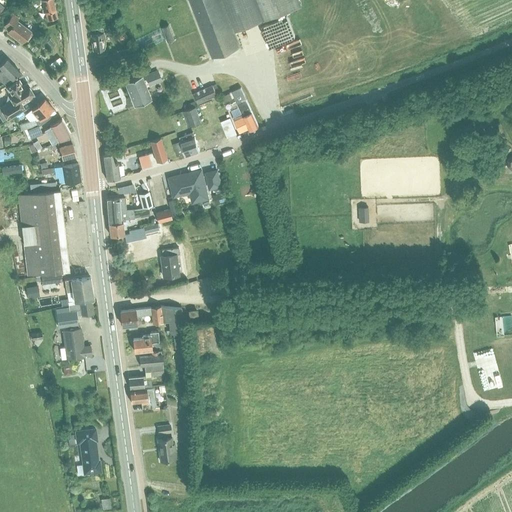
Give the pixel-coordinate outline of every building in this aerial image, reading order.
[(31,0),(35,7),(43,2),(46,13),(45,13),(47,20),(58,18),(52,0),(31,0)] [(241,46),(234,30),(301,4),(301,3),(299,0),(190,0),(213,57),(241,46)] [(26,10),(31,13),(34,8),(28,5),(26,10)] [(13,14),(4,25),(10,29),(8,31),(22,42),(25,39),(27,40),(33,33),(17,21),(18,18),(13,14)] [(174,39),(169,25),(162,27),(167,42),(174,39)] [(95,34),(91,34),(93,50),(97,50),(98,56),(107,54),(103,27),(94,28),(95,34)] [(129,39),(122,31),(116,37),(122,44),(129,39)] [(50,38),(45,42),(50,48),(55,45),(50,38)] [(130,57),(129,49),(123,49),(123,52),(115,53),(116,59),(130,57)] [(0,67),(2,69),(0,70),(0,80),(6,86),(20,72),(6,58),(0,64),(0,67)] [(304,69),(321,63),(319,58),(302,64),(304,69)] [(158,69),(144,74),(146,80),(160,75),(158,69)] [(142,75),(125,82),(134,105),(151,99),(142,75)] [(12,100),(0,107),(8,120),(9,119),(14,116),(25,109),(22,104),(35,96),(27,83),(23,86),(19,80),(7,87),(10,93),(9,94),(12,100)] [(213,85),(194,94),(198,104),(217,95),(213,85)] [(241,87),(232,92),(237,103),(242,113),(233,117),(240,132),(249,128),(249,130),(259,126),(247,99),(241,87)] [(229,93),(222,96),(224,102),(232,99),(229,93)] [(27,128),(39,126),(51,116),(48,113),(53,108),(44,98),(32,109),(40,119),(36,120),(36,119),(20,124),(22,130),(24,129),(27,128)] [(196,107),(182,111),(188,127),(201,122),(196,107)] [(253,110),(259,126),(266,123),(260,108),(253,110)] [(231,118),(222,122),(229,137),(237,133),(231,118)] [(52,143),(70,134),(62,119),(50,125),(51,127),(44,130),(52,143)] [(43,133),(39,126),(27,128),(24,129),(29,140),(43,133)] [(175,143),(174,144),(177,156),(179,155),(185,153),(186,156),(199,151),(195,137),(193,133),(180,137),(181,141),(175,143)] [(70,134),(52,143),(49,145),(50,149),(53,149),(59,147),(62,159),(76,155),(72,142),(70,134)] [(34,139),(37,145),(44,142),(41,136),(34,139)] [(150,141),(157,162),(168,159),(161,138),(150,141)] [(111,153),(103,155),(107,180),(121,177),(118,163),(114,164),(111,153)] [(142,168),(152,165),(148,153),(139,156),(142,168)] [(78,163),(40,169),(40,174),(57,171),(59,184),(81,180),(78,163)] [(10,166),(2,167),(3,171),(3,174),(11,173),(22,171),(21,165),(10,166)] [(205,184),(202,170),(201,170),(195,171),(191,172),(191,174),(187,174),(187,175),(186,173),(178,175),(169,178),(173,196),(182,194),(194,191),(196,198),(197,201),(208,198),(208,194),(205,184)] [(211,171),(207,173),(209,182),(210,188),(221,185),(219,177),(217,170),(211,171)] [(31,192),(57,190),(56,181),(31,183),(31,192)] [(136,183),(124,185),(127,197),(139,195),(136,183)] [(70,270),(60,190),(58,190),(49,191),(46,192),(18,195),(28,275),(70,270)] [(143,208),(152,205),(148,191),(139,194),(143,208)] [(216,205),(226,202),(224,193),(214,196),(216,205)] [(107,199),(109,223),(123,221),(126,221),(125,219),(128,218),(134,218),(134,212),(134,208),(126,209),(126,197),(119,197),(117,198),(107,198),(107,199)] [(365,207),(359,207),(359,221),(365,221),(368,221),(368,207),(365,207)] [(169,208),(156,212),(158,222),(172,218),(169,208)] [(123,221),(109,223),(111,236),(124,234),(123,221)] [(157,223),(144,227),(145,233),(159,230),(157,223)] [(179,247),(162,249),(163,255),(161,256),(164,277),(179,275),(176,254),(179,253),(179,247)] [(61,273),(41,275),(42,283),(62,281),(61,273)] [(90,276),(65,280),(67,292),(68,302),(74,301),(94,297),(90,276)] [(54,285),(57,298),(64,296),(61,283),(54,285)] [(36,285),(26,287),(28,298),(38,296),(36,285)] [(69,307),(56,309),(58,326),(78,324),(77,314),(82,313),(82,315),(94,314),(92,301),(69,304),(69,307)] [(161,305),(120,311),(122,325),(137,324),(137,323),(141,323),(140,315),(152,314),(153,323),(169,321),(170,333),(173,333),(182,332),(184,332),(182,307),(161,305)] [(195,327),(196,354),(204,353),(203,327),(195,327)] [(81,328),(63,330),(65,347),(60,348),(61,359),(92,355),(90,345),(82,346),(82,343),(83,343),(81,328)] [(135,351),(152,349),(151,342),(159,342),(158,331),(150,332),(150,334),(142,335),(143,337),(134,338),(133,338),(135,351)] [(184,348),(182,332),(173,333),(175,349),(184,348)] [(144,365),(144,366),(163,364),(161,351),(160,351),(158,351),(152,352),(152,355),(139,357),(140,366),(144,365)] [(62,373),(70,373),(69,364),(62,364),(62,373)] [(164,374),(163,364),(144,366),(145,375),(128,377),(130,388),(144,387),(152,386),(151,376),(164,374)] [(107,372),(88,375),(88,379),(90,389),(109,387),(107,372)] [(154,388),(130,390),(131,403),(141,402),(142,411),(152,410),(159,409),(158,405),(156,405),(154,388)] [(181,401),(179,408),(186,409),(188,402),(181,401)] [(170,425),(158,426),(159,433),(171,432),(170,425)] [(78,474),(84,473),(101,471),(100,460),(98,460),(96,440),(97,440),(95,428),(76,431),(77,443),(80,442),(83,465),(77,465),(78,474)] [(172,438),(158,440),(160,461),(177,459),(175,444),(173,444),(172,438)] [(110,497),(102,499),(103,509),(111,507),(110,497)]
